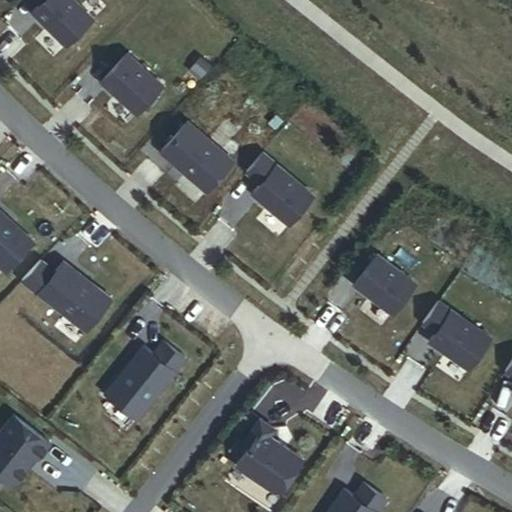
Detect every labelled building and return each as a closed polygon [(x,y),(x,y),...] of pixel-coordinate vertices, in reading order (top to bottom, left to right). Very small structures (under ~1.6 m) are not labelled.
[(92,18),(73,0),(35,0),(39,3),(31,11),(65,45),(92,18)] [(102,80),(137,112),(163,84),(128,51),(102,80)] [(179,121),(174,126),(178,129),(159,150),(205,191),(232,160),(186,120),(182,124),(179,121)] [(312,196),(261,152),(245,171),(259,183),(251,193),(287,224),(312,196)] [(0,264),(6,270),(34,240),(0,208),(0,264)] [(377,251),(353,282),(392,311),(415,280),(377,251)] [(39,259),(21,279),(84,330),(110,298),(62,260),(53,270),(39,259)] [(437,300),(421,322),(434,331),(428,341),(466,367),(488,336),(437,300)] [(134,421),(185,356),(165,341),(152,357),(140,347),(102,396),(134,421)] [(0,475),(8,482),(15,481),(35,455),(37,457),(49,442),(12,414),(0,429),(0,475)] [(272,490),(279,489),(300,459),(267,435),(273,427),(258,417),(242,440),(247,444),(234,464),(272,490)] [(353,495),(343,487),(325,511),(374,511),(385,497),(362,481),(353,495)]
